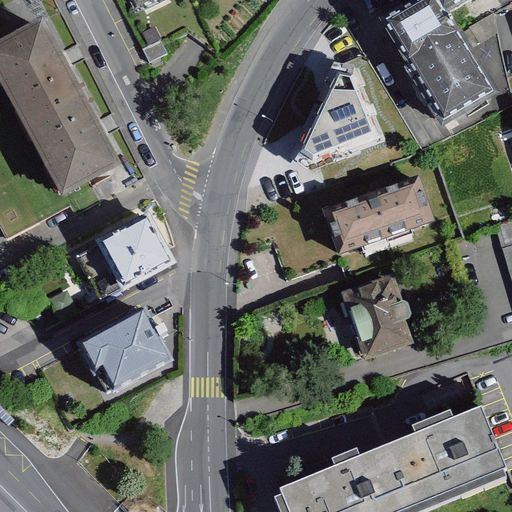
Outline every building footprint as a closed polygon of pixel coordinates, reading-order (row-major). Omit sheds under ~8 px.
[(421,0),(408,8),(381,23),(421,91),(439,122),(487,94),(441,15),(431,0),(421,0)] [(431,0),(441,15),(466,0),(431,0)] [(494,14),(469,27),(479,45),(498,33),(494,19),(494,14)] [(37,21),(0,40),(0,95),(57,200),(117,167),(37,21)] [(338,71),(300,151),(312,160),(377,136),(353,74),(338,71)] [(416,181),(320,211),(335,256),(431,225),(416,181)] [(146,220),(97,245),(123,294),(171,269),(146,220)] [(391,281),(340,296),(361,363),(412,348),(391,281)] [(140,315),(79,346),(107,399),(168,367),(140,315)] [(478,409),(274,489),(282,511),(409,511),(507,476),(478,409)]
